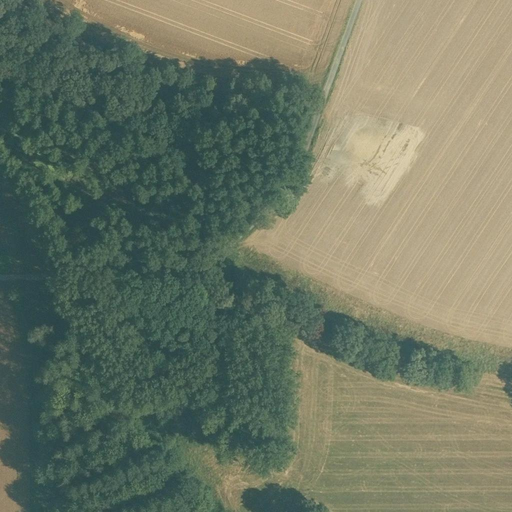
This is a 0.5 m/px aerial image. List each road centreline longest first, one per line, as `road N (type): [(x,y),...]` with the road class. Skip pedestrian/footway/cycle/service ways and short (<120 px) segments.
road 1 (residential): [(0,277),(184,270),(220,253),(287,187),(359,0)]
road 2 (track): [(0,278),(40,357),(37,511)]
